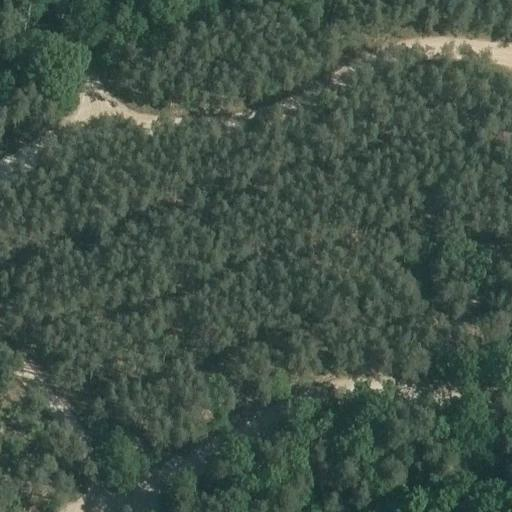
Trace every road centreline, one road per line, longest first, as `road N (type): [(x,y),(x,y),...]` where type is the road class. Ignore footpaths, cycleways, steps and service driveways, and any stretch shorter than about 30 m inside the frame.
road 1 (track): [(0,179),(82,128),(259,121),(404,52),(511,58)]
road 2 (track): [(101,511),(258,424),(345,390),(511,411)]
road 3 (track): [(114,507),(69,425),(0,349)]
road 4 (track): [(105,124),(59,0)]
